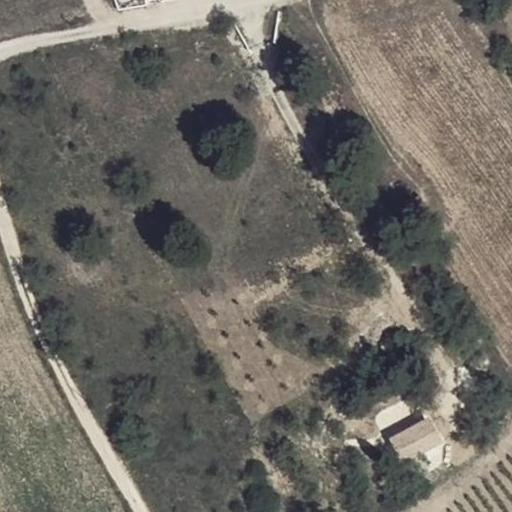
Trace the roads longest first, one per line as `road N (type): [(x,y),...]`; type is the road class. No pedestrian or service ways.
road 1 (track): [(146,511),(57,357),(0,195)]
road 2 (residential): [(235,0),(0,54)]
